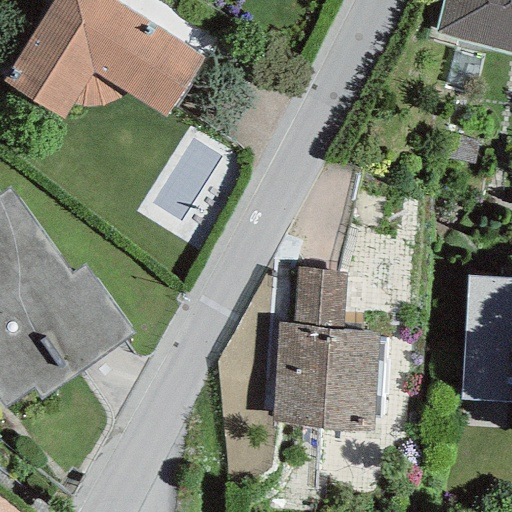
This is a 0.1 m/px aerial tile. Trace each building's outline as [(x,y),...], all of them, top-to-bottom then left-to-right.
[(61,120),(71,104),(81,108),(101,106),(118,99),(126,94),(163,117),(201,56),(113,0),(53,0),(2,81),(61,120)] [(511,0),(441,0),(433,34),(511,54),(511,0)] [(472,164),(478,143),(442,132),(436,153),(472,164)] [(32,389),(40,400),(133,334),(85,266),(71,274),(8,189),(0,194),(0,401),(5,409),(32,389)] [(292,325),(342,329),(347,272),(297,268),(292,325)] [(511,278),(466,276),(459,401),(511,403),(511,278)] [(369,433),(376,332),(342,329),(292,325),(278,324),(271,425),(369,433)]
